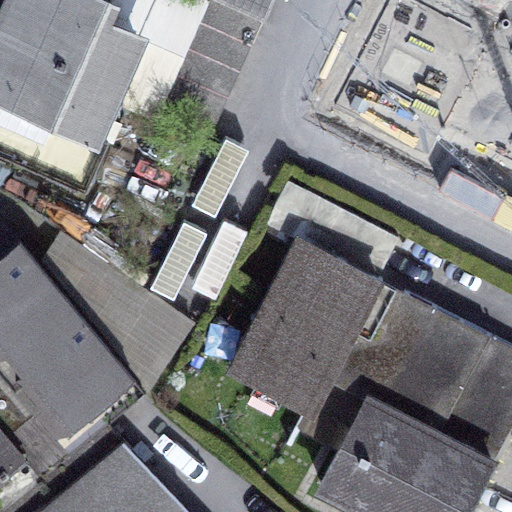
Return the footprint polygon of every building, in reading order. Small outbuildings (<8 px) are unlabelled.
[(96,133),(121,79),(165,99),(209,0),(0,0),(0,147),(89,187),(110,140),(96,133)] [(217,122),(264,17),(225,0),(209,0),(165,99),(217,122)] [(272,0),(225,0),(264,17),(272,0)] [(511,183),(511,14),(495,6),(484,0),(453,0),(446,14),(419,0),(410,0),(357,103),(394,122),(384,141),(404,152),(409,141),(414,132),(431,141),(511,183)] [(511,0),(497,0),(495,6),(511,14),(511,0)] [(404,152),(420,161),(431,141),(414,132),(409,141),(404,152)] [(511,346),(377,277),(398,237),(288,180),(266,222),(299,239),(233,366),(308,405),(351,427),(340,448),(321,485),(374,511),(466,511),(511,423),(511,346)] [(0,220),(0,253),(20,237),(3,218),(0,220)] [(147,390),(194,322),(68,236),(47,271),(147,390)] [(105,424),(147,390),(47,271),(20,237),(0,253),(0,370),(69,453),(105,424)] [(0,510),(69,453),(0,370),(0,510)] [(297,426),(340,448),(351,427),(308,405),(297,426)] [(172,511),(175,505),(172,495),(126,438),(121,442),(105,424),(69,453),(0,510),(0,511),(172,511)] [(188,511),(172,495),(175,505),(172,511),(188,511)]
